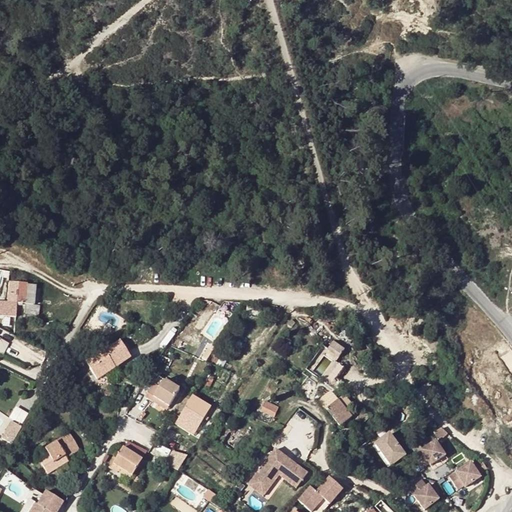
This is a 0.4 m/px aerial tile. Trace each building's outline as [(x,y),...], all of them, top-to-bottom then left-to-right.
[(16,303),(17,283),(8,282),(7,302),(16,303)] [(26,283),(17,283),(16,303),(25,304),(24,313),(39,314),(39,305),(33,305),(35,286),(25,285),(26,283)] [(75,315),(55,314),(55,323),(74,325),(75,315)] [(338,361),(347,348),(335,340),(326,353),(338,361)] [(118,341),(103,351),(99,354),(97,351),(82,362),(95,380),(129,357),(118,341)] [(332,382),(344,370),(334,359),(322,372),(332,382)] [(156,376),(152,384),(158,388),(163,380),(156,376)] [(178,389),(163,380),(158,388),(152,384),(144,397),(150,401),(153,398),(167,407),(178,389)] [(343,395),(337,399),(352,418),(358,413),(343,395)] [(193,396),(174,423),(192,435),(210,408),(193,396)] [(153,398),(150,401),(166,410),(167,407),(153,398)] [(352,418),(337,399),(325,409),(340,427),(352,418)] [(265,402),(262,411),(275,416),(278,408),(265,402)] [(13,424),(4,439),(12,443),(20,428),(13,424)] [(445,429),(438,434),(442,441),(452,435),(445,429)] [(40,460),(49,473),(68,462),(66,459),(79,451),(69,433),(44,448),(48,454),(40,460)] [(380,442),(394,465),(408,456),(402,446),(406,444),(401,437),(397,439),(394,434),(380,442)] [(390,467),(394,465),(380,442),(376,444),(390,467)] [(440,443),(417,456),(425,470),(432,466),(433,468),(449,459),(440,443)] [(110,468),(117,473),(120,469),(132,477),(141,461),(123,449),(110,468)] [(276,450),(253,480),(268,491),(279,476),(296,489),(308,475),(276,450)] [(180,471),(190,457),(176,451),(168,464),(180,471)] [(449,459),(433,468),(435,472),(451,463),(449,459)] [(474,467),(451,480),(459,494),(466,490),(467,491),(483,482),(481,479),(489,474),(486,468),(477,473),(474,467)] [(310,487),(297,500),(310,511),(323,499),(329,504),(342,490),(329,478),(316,492),(310,487)] [(268,491),(253,480),(249,485),(263,497),(268,491)] [(424,482),(410,490),(424,511),(425,511),(440,502),(430,487),(428,488),(424,482)] [(486,487),(483,482),(467,491),(470,496),(486,487)] [(55,511),(62,502),(45,490),(37,503),(35,502),(28,511),(55,511)] [(435,511),(443,507),(440,502),(425,511),(435,511)]
